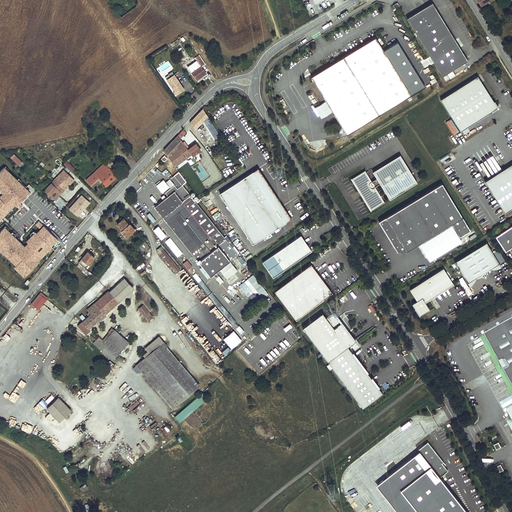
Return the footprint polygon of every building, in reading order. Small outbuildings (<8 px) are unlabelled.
[(442,76),(447,73),(452,70),(468,60),(432,2),(407,18),(442,76)] [(346,134),(411,95),(424,87),(397,41),(383,49),(376,37),(330,64),(331,65),(324,69),(325,72),(323,73),(322,71),(311,77),(313,81),(314,80),(346,134)] [(202,66),(206,64),(200,55),(195,58),(197,62),(188,68),(197,80),(206,73),(202,66)] [(452,70),(447,73),(450,78),(455,75),(452,70)] [(168,75),(165,77),(177,94),(187,87),(177,73),(170,77),(168,75)] [(478,76),(441,99),(461,131),(462,130),(467,127),(498,107),(478,76)] [(220,135),(203,109),(190,122),(195,130),(203,121),(212,134),(212,133),(216,138),(220,135)] [(454,135),(459,132),(451,118),(445,122),(454,135)] [(186,132),(183,129),(164,150),(176,166),(191,154),(193,156),(200,150),(196,144),(188,149),(180,138),(186,132)] [(316,153),(328,146),(324,140),(313,147),(316,153)] [(352,176),(372,208),(384,201),(384,200),(383,200),(374,185),(379,182),(389,198),(416,181),(399,153),(398,154),(399,154),(373,170),(372,170),(376,177),(371,180),(364,169),(365,169),(364,169),(352,176)] [(14,154),(10,158),(19,168),(24,163),(14,154)] [(74,171),(65,162),(62,164),(71,174),(74,171)] [(117,176),(105,163),(95,172),(86,180),(91,184),(98,177),(102,181),(106,186),(117,176)] [(505,212),(511,207),(511,163),(485,181),(505,212)] [(201,180),(208,177),(201,164),(198,166),(201,172),(198,174),(201,180)] [(4,166),(0,170),(0,193),(1,194),(0,195),(0,222),(16,206),(19,209),(22,205),(20,204),(32,192),(4,166)] [(232,212),(252,244),(291,218),(287,212),(258,168),(222,191),(235,210),(232,212)] [(64,169),(53,180),(65,191),(68,187),(67,186),(69,184),(70,186),(75,180),(64,169)] [(237,253),(182,185),(186,182),(179,172),(170,179),(178,189),(175,191),(169,196),(155,207),(202,266),(210,275),(218,268),(226,278),(237,270),(229,260),(237,253)] [(350,177),(370,209),(372,208),(352,176),(350,177)] [(98,177),(91,184),(94,188),(102,181),(98,177)] [(53,180),(44,190),(55,201),(65,191),(53,180)] [(379,221),(397,251),(399,250),(402,251),(403,253),(452,223),(459,236),(470,230),(442,183),(379,221)] [(169,196),(175,191),(172,188),(166,192),(169,196)] [(235,210),(222,191),(219,193),(232,212),(235,210)] [(62,210),(68,204),(60,197),(55,203),(62,210)] [(68,211),(76,217),(79,214),(78,213),(82,209),(83,210),(88,203),(80,197),(68,211)] [(83,220),(89,213),(85,210),(79,217),(83,220)] [(149,213),(147,215),(153,223),(156,221),(149,213)] [(129,224),(124,218),(117,224),(123,230),(121,231),(127,237),(135,230),(130,224),(129,224)] [(4,226),(0,230),(0,252),(14,266),(13,267),(24,278),(40,262),(39,261),(51,249),(50,248),(58,240),(39,221),(35,225),(40,229),(37,232),(35,231),(25,241),(27,244),(25,246),(4,226)] [(511,225),(496,236),(505,251),(509,249),(510,247),(511,249),(511,225)] [(153,230),(161,240),(166,236),(158,226),(153,230)] [(237,247),(244,243),(237,232),(230,237),(237,247)] [(301,235),(273,254),(284,269),(312,250),(301,235)] [(142,252),(149,246),(144,241),(138,246),(142,252)] [(491,268),(499,263),(486,242),(454,261),(467,283),(475,278),(491,268)] [(180,270),(161,246),(157,250),(176,273),(180,270)] [(89,255),(87,252),(78,262),(85,268),(94,257),(90,254),(89,255)] [(284,269),(273,254),(263,261),(274,277),(284,269)] [(236,259),(241,266),(245,263),(240,256),(236,259)] [(311,264),(275,290),(296,319),(332,292),(311,264)] [(210,275),(202,266),(199,268),(207,278),(210,275)] [(443,268),(410,289),(417,300),(412,303),(419,315),(429,309),(425,303),(453,284),(443,268)] [(196,273),(193,275),(198,282),(201,280),(196,273)] [(133,288),(124,278),(115,287),(124,296),(133,288)] [(246,280),(243,282),(251,292),(254,289),(246,280)] [(124,296),(115,287),(109,292),(118,302),(124,296)] [(102,296),(112,308),(118,302),(109,292),(108,291),(102,296)] [(47,298),(40,292),(30,304),(37,310),(47,298)] [(112,308),(102,296),(88,310),(91,314),(79,325),(86,333),(90,330),(89,328),(112,308)] [(229,322),(233,319),(218,300),(214,303),(229,322)] [(143,305),(137,309),(147,322),(153,317),(143,305)] [(303,327),(328,360),(363,407),(382,392),(348,346),(355,340),(334,311),(325,317),(322,313),(303,327)] [(341,311),(336,314),(343,323),(348,320),(341,311)] [(511,320),(484,336),(486,340),(511,327),(511,320)] [(511,327),(486,340),(511,387),(511,409),(507,413),(511,421),(507,423),(511,431),(511,327)] [(113,360),(128,343),(114,330),(104,341),(100,336),(94,343),(113,360)] [(511,387),(486,340),(482,343),(511,396),(511,387)] [(159,345),(197,387),(200,384),(163,341),(159,345)] [(159,345),(136,366),(173,408),(197,387),(159,345)] [(71,390),(76,395),(80,392),(75,387),(71,390)] [(202,393),(174,417),(180,423),(207,399),(202,393)] [(60,422),(71,411),(59,399),(48,410),(60,422)] [(44,409),(47,405),(41,400),(38,404),(44,409)] [(420,453),(378,486),(398,511),(466,511),(440,478),(448,471),(442,464),(445,462),(428,441),(417,450),(420,453)]
